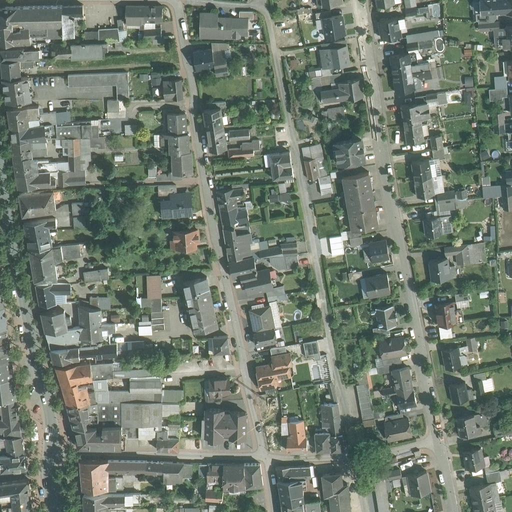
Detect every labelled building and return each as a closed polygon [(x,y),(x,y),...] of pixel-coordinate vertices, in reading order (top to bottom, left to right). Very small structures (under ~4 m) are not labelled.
[(505,0),(479,0),(481,13),(481,14),(493,13),(499,13),(499,14),(506,13),(505,0)] [(76,5),(62,6),(63,25),(30,26),(31,36),(36,36),(36,37),(74,36),(74,18),(77,18),(76,5)] [(62,6),(18,7),(20,27),(28,27),(30,26),(63,25),(62,6)] [(144,6),(126,6),(126,23),(141,23),(144,23),(144,22),(144,6)] [(162,6),(144,6),(144,22),(162,22),(162,6)] [(18,7),(0,7),(0,28),(20,27),(18,7)] [(416,7),(405,9),(406,16),(417,14),(416,7)] [(330,11),(315,13),(317,20),(323,19),(323,18),(331,17),(330,11)] [(232,18),(211,18),(211,13),(200,13),(200,36),(232,37),(232,18)] [(493,13),(481,14),(481,13),(476,14),(476,21),(490,22),(493,21),(493,13)] [(331,17),(323,18),(323,19),(326,37),(345,34),(342,15),(331,17)] [(398,17),(380,20),(383,39),(401,36),(399,28),(398,18),(398,17)] [(405,17),(398,18),(399,28),(406,27),(405,17)] [(248,19),(239,19),(239,18),(232,18),(232,37),(240,37),(240,34),(248,34),(248,19)] [(20,27),(0,28),(0,44),(31,42),(31,36),(30,26),(28,27),(20,27)] [(118,28),(99,29),(99,31),(99,43),(102,43),(106,43),(106,42),(120,41),(118,31),(118,28)] [(161,28),(144,29),(145,39),(162,38),(161,28)] [(432,38),(441,37),(440,29),(408,33),(410,49),(433,47),(432,38)] [(99,31),(85,32),(86,44),(99,43),(99,31)] [(86,44),(72,44),(72,58),(102,57),(102,51),(102,43),(99,43),(86,44)] [(63,44),(51,45),(52,58),(63,58),(63,44)] [(72,44),(63,44),(63,58),(65,57),(72,58),(72,44)] [(334,48),(329,49),(332,66),(332,67),(342,65),(350,64),(347,46),(346,46),(334,48)] [(24,48),(0,49),(0,53),(1,61),(19,59),(19,60),(33,59),(38,59),(38,54),(36,54),(36,50),(24,51),(24,48)] [(212,48),(193,51),(197,70),(215,67),(215,63),(213,52),(212,48)] [(329,49),(321,50),(324,67),(328,67),(332,66),(329,49)] [(225,50),(213,52),(215,63),(227,61),(225,50)] [(409,53),(391,56),(394,74),(412,71),(409,53)] [(19,59),(1,61),(3,78),(21,77),(20,68),(19,60),(19,59)] [(33,59),(19,60),(20,68),(34,67),(33,59)] [(227,61),(215,63),(215,67),(216,74),(229,72),(227,61)] [(411,65),(412,71),(436,67),(435,61),(411,65)] [(332,66),(328,67),(330,75),(344,73),(342,65),(332,67),(332,66)] [(412,71),(414,89),(422,88),(421,80),(442,77),(440,67),(412,71)] [(152,72),(152,85),(162,84),(161,71),(152,72)] [(412,71),(394,74),(397,92),(414,89),(412,71)] [(128,73),(68,75),(69,87),(116,85),(117,100),(119,100),(129,100),(128,73)] [(344,73),(330,75),(331,81),(344,79),(345,79),(344,73)] [(324,76),(310,78),(314,93),(322,92),(322,91),(321,85),(331,84),(331,81),(330,75),(324,76)] [(21,77),(3,78),(7,102),(32,100),(28,77),(21,77)] [(181,79),(171,80),(171,84),(164,84),(165,99),(183,98),(181,79)] [(344,79),(331,81),(331,84),(333,90),(322,91),(322,92),(323,101),(347,97),(344,81),(345,81),(344,79)] [(345,81),(344,81),(347,97),(347,99),(363,97),(360,79),(345,81)] [(506,80),(495,81),(496,88),(507,88),(506,80)] [(496,88),(489,89),(490,100),(502,100),(503,99),(503,97),(508,96),(508,95),(507,88),(496,88)] [(437,93),(426,95),(427,103),(428,103),(427,102),(438,100),(437,93)] [(508,96),(503,97),(503,99),(502,100),(503,112),(503,111),(511,110),(510,95),(508,95),(508,96)] [(117,100),(107,100),(108,112),(119,112),(119,111),(119,100),(117,100)] [(427,103),(419,104),(421,117),(430,116),(428,103),(427,103)] [(419,104),(401,107),(404,125),(422,123),(421,117),(419,104)] [(39,106),(27,107),(29,119),(40,117),(40,114),(39,106)] [(27,107),(8,108),(10,129),(29,126),(29,119),(27,107)] [(343,107),(327,110),(328,111),(329,120),(345,117),(343,107)] [(210,109),(204,110),(206,127),(223,126),(221,108),(210,109)] [(56,112),(40,114),(40,117),(29,119),(29,126),(43,124),(52,123),(56,122),(57,122),(56,112)] [(503,112),(493,113),(494,125),(504,124),(503,112)] [(185,114),(169,114),(170,124),(170,133),(186,132),(185,114)] [(57,122),(56,122),(57,131),(57,138),(63,138),(86,137),(90,137),(92,137),(91,125),(91,120),(57,122)] [(52,123),(43,124),(45,132),(57,131),(56,122),(52,123)] [(422,123),(404,125),(407,143),(424,140),(424,135),(422,126),(422,123)] [(29,126),(10,129),(12,140),(46,139),(45,132),(43,124),(29,126)] [(126,134),(138,133),(138,124),(126,124),(126,134)] [(223,126),(206,127),(210,150),(227,147),(226,140),(224,131),(223,126)] [(251,129),(224,131),(226,140),(250,138),(249,132),(252,132),(251,129)] [(170,133),(170,146),(171,149),(171,152),(173,152),(189,151),(188,132),(186,132),(170,133)] [(170,133),(161,134),(162,147),(170,146),(170,133)] [(431,136),(435,157),(448,154),(444,133),(431,136)] [(86,137),(63,138),(63,146),(69,146),(69,155),(80,154),(90,154),(90,147),(90,145),(87,145),(86,137)] [(92,137),(90,137),(90,145),(90,147),(98,147),(98,148),(98,137),(92,137)] [(353,140),(336,142),(339,164),(364,161),(363,153),(364,152),(363,146),(362,146),(361,138),(353,140)] [(46,139),(12,140),(13,157),(32,156),(32,147),(47,146),(46,139)] [(253,142),(242,143),(243,148),(229,149),(229,157),(254,155),(253,149),(260,149),(259,140),(252,140),(253,142)] [(302,148),(304,160),(315,158),(319,177),(325,175),(319,145),(302,148)] [(47,146),(32,147),(32,156),(46,155),(47,153),(47,146)] [(189,151),(173,152),(174,173),(182,173),(192,172),(191,151),(189,151)] [(290,152),(270,154),(272,167),(291,165),(292,165),(290,152)] [(80,154),(69,155),(69,163),(69,170),(80,170),(80,154)] [(90,154),(80,154),(80,170),(86,169),(89,169),(88,161),(90,160),(90,154)] [(32,156),(13,157),(16,173),(38,172),(38,160),(33,161),(32,156)] [(315,158),(304,160),(308,179),(319,177),(315,158)] [(429,159),(412,162),(414,179),(432,177),(429,159)] [(50,160),(38,160),(38,172),(58,171),(58,163),(51,163),(50,160)] [(69,163),(58,163),(58,171),(68,171),(68,170),(69,170),(69,163)] [(291,165),(272,167),(273,179),(286,178),(286,177),(293,176),(291,165)] [(156,166),(148,167),(148,177),(156,177),(156,174),(156,166)] [(356,168),(337,171),(338,178),(343,177),(357,174),(356,168)] [(69,170),(68,170),(68,171),(69,185),(86,184),(85,176),(86,176),(86,169),(80,170),(69,170)] [(38,172),(16,173),(18,187),(43,185),(59,185),(58,171),(38,172)] [(68,171),(58,171),(59,185),(59,186),(69,185),(68,171)] [(357,174),(343,177),(346,196),(372,191),(368,173),(369,173),(369,172),(357,174)] [(432,177),(414,179),(417,197),(434,194),(432,177)] [(511,207),(511,183),(485,185),(485,196),(503,196),(504,208),(511,207)] [(320,184),(310,186),(313,202),(324,200),(320,184)] [(241,188),(234,189),(236,199),(243,198),(244,198),(244,197),(243,190),(243,188),(241,188)] [(234,189),(217,192),(220,209),(237,206),(236,199),(234,189)] [(53,190),(19,193),(23,215),(55,211),(56,210),(53,190)] [(372,191),(346,196),(349,212),(375,208),(375,207),(374,207),(372,192),(372,191)] [(184,194),(171,195),(172,201),(163,202),(165,216),(181,214),(182,214),(192,213),(193,213),(191,196),(190,192),(184,193),(184,194)] [(290,193),(280,194),(281,201),(291,200),(290,193)] [(455,194),(438,197),(439,204),(455,201),(455,194)] [(459,201),(455,201),(456,208),(467,207),(466,200),(459,201)] [(455,201),(439,204),(439,211),(456,208),(455,201)] [(84,202),(72,203),(73,215),(85,214),(84,202)] [(237,206),(220,209),(223,223),(233,221),(239,220),(238,211),(237,208),(237,206)] [(375,208),(349,212),(351,212),(354,230),(360,229),(378,226),(375,208)] [(241,210),(238,211),(239,220),(239,223),(249,221),(246,209),(241,210)] [(85,216),(75,217),(74,222),(75,229),(86,228),(85,216)] [(441,216),(423,218),(426,236),(443,233),(443,228),(449,227),(447,218),(441,219),(441,216)] [(56,218),(24,222),(27,234),(50,230),(49,226),(57,225),(56,218)] [(249,226),(234,228),(236,237),(250,236),(249,226)] [(224,229),(223,229),(225,239),(236,237),(234,228),(224,229)] [(354,230),(346,231),(348,239),(362,236),(360,229),(354,230)] [(50,230),(27,234),(30,249),(52,246),(53,246),(50,230)] [(198,230),(175,232),(175,241),(171,241),(172,249),(197,248),(196,242),(198,242),(198,230)] [(250,236),(236,237),(237,244),(249,241),(251,241),(250,236)] [(362,236),(351,238),(352,244),(363,242),(362,236)] [(249,241),(237,244),(236,237),(225,239),(229,260),(242,257),(241,254),(243,254),(251,252),(251,251),(249,241)] [(386,240),(369,243),(370,247),(364,248),(366,261),(372,260),(372,261),(382,260),(382,258),(389,257),(386,240)] [(296,242),(281,243),(282,246),(283,256),(285,256),(297,255),(296,242)] [(73,244),(61,245),(63,258),(81,256),(79,243),(73,244)] [(53,246),(52,246),(54,254),(57,254),(58,259),(64,258),(63,258),(61,245),(53,246)] [(52,246),(30,249),(33,267),(55,265),(54,254),(52,246)] [(282,246),(259,250),(260,257),(283,256),(282,246)] [(456,246),(444,248),(445,255),(457,253),(456,246)] [(259,250),(251,251),(251,252),(243,254),(244,259),(253,257),(253,258),(260,257),(259,250)] [(297,255),(285,256),(288,269),(299,267),(297,255)] [(244,259),(229,262),(232,278),(241,276),(256,273),(256,270),(253,258),(253,257),(244,259)] [(447,258),(430,260),(432,280),(450,278),(450,277),(456,276),(454,265),(448,266),(447,258)] [(55,265),(33,267),(35,280),(57,278),(55,265)] [(108,269),(84,272),(85,282),(109,279),(108,269)] [(257,272),(257,270),(256,270),(256,273),(241,276),(243,281),(245,281),(248,293),(273,287),(269,269),(257,272)] [(361,271),(348,273),(350,280),(363,278),(361,271)] [(386,274),(366,278),(366,277),(365,277),(369,297),(370,297),(370,296),(390,292),(390,293),(391,293),(387,273),(386,273),(386,274)] [(160,275),(147,276),(148,298),(150,298),(161,297),(160,275)] [(206,277),(183,282),(186,296),(209,290),(206,277)] [(71,284),(59,283),(53,284),(54,293),(71,293),(71,284)] [(53,284),(36,285),(40,305),(57,303),(54,293),(53,284)] [(209,290),(186,296),(194,332),(218,327),(209,290)] [(468,293),(455,294),(456,301),(469,299),(468,293)] [(99,297),(90,297),(90,303),(90,307),(93,308),(99,309),(99,297)] [(162,311),(161,297),(150,298),(151,312),(162,311)] [(453,302),(436,305),(439,325),(456,322),(455,311),(453,302)] [(89,307),(79,305),(81,325),(101,324),(101,309),(99,309),(93,308),(90,307),(89,307)] [(393,305),(376,308),(370,309),(371,317),(377,316),(379,327),(379,328),(389,326),(396,325),(395,319),(397,319),(396,311),(394,311),(393,305)] [(270,306),(250,310),(254,333),(255,332),(274,328),(270,306)] [(64,310),(41,312),(46,331),(69,329),(68,327),(66,317),(64,310)] [(162,311),(151,312),(152,330),(164,329),(163,312),(162,311)] [(115,323),(101,324),(101,329),(108,328),(108,331),(109,331),(116,331),(115,323)] [(101,324),(81,325),(83,340),(102,338),(101,329),(101,324)] [(69,329),(46,331),(51,349),(79,346),(110,344),(109,331),(108,331),(108,328),(101,329),(102,338),(83,340),(81,325),(73,327),(68,327),(69,329)] [(451,325),(439,327),(441,339),(452,337),(451,325)] [(0,327),(0,341),(9,341),(7,326),(7,327),(0,327)] [(151,326),(139,326),(139,334),(152,334),(151,326)] [(389,326),(379,328),(379,327),(373,328),(374,335),(389,332),(389,326)] [(274,328),(255,332),(254,333),(256,346),(274,342),(277,339),(274,328)] [(302,347),(306,346),(308,357),(322,354),(321,346),(325,345),(324,337),(312,340),(311,334),(303,336),(304,342),(301,342),(302,347)] [(228,336),(214,337),(214,348),(212,349),(212,353),(230,351),(228,336)] [(403,337),(380,341),(383,357),(383,358),(400,354),(406,353),(403,337)] [(475,337),(466,338),(468,351),(477,349),(475,337)] [(9,341),(0,341),(0,359),(12,359),(9,341)] [(79,346),(80,355),(96,354),(95,353),(117,351),(117,343),(110,344),(79,346)] [(79,346),(51,349),(54,362),(80,359),(80,355),(79,346)] [(285,346),(270,349),(272,356),(287,354),(285,346)] [(458,347),(442,351),(446,368),(462,365),(458,347)] [(272,360),(269,364),(256,367),(261,389),(265,388),(276,386),(274,379),(291,376),(289,363),(292,363),(290,353),(287,354),(272,356),(272,360)] [(400,354),(383,358),(383,357),(382,357),(384,366),(389,365),(401,363),(400,354)] [(0,359),(0,377),(14,377),(12,359),(0,359)] [(90,362),(56,367),(62,384),(77,382),(93,379),(91,364),(90,362)] [(105,365),(105,363),(91,364),(93,379),(158,374),(158,367),(114,371),(113,365),(105,365)] [(384,366),(377,367),(378,374),(390,372),(389,365),(384,366)] [(408,367),(392,370),(395,386),(411,383),(408,367)] [(14,377),(0,377),(0,399),(17,399),(14,377)] [(486,390),(495,389),(492,377),(483,379),(486,390)] [(229,378),(210,380),(211,395),(211,396),(221,395),(230,394),(229,378)] [(482,379),(475,380),(477,393),(484,392),(482,379)] [(161,381),(130,382),(130,391),(130,402),(162,402),(162,390),(162,389),(161,389),(161,381)] [(94,384),(79,387),(77,382),(62,384),(67,403),(96,401),(94,384)] [(332,382),(327,383),(328,388),(330,394),(325,395),(326,400),(331,399),(332,403),(338,402),(332,382)] [(465,382),(449,385),(453,402),(468,399),(465,382)] [(368,383),(356,386),(361,415),(373,413),(368,383)] [(411,383),(395,386),(395,387),(397,392),(412,389),(411,383)] [(395,387),(382,389),(384,398),(393,396),(397,395),(397,392),(395,387)] [(412,389),(397,392),(397,395),(398,401),(400,408),(416,405),(413,389),(412,389)] [(183,390),(162,390),(162,402),(183,402),(183,390)] [(130,391),(105,391),(105,401),(122,402),(130,402),(130,391)] [(17,399),(0,399),(0,412),(3,412),(3,418),(5,418),(19,417),(17,399)] [(96,401),(67,403),(73,427),(91,426),(91,420),(98,420),(97,401),(96,401)] [(122,425),(122,402),(105,401),(97,401),(98,420),(91,420),(91,426),(122,425)] [(130,402),(122,402),(122,425),(127,425),(139,425),(155,425),(155,418),(160,417),(162,417),(162,402),(130,402)] [(180,402),(162,402),(162,417),(180,418),(180,402)] [(332,403),(320,405),(322,422),(340,419),(338,402),(332,403)] [(281,403),(272,404),(273,426),(281,426),(282,414),(281,403)] [(230,438),(246,438),(247,420),(245,420),(246,413),(231,412),(231,414),(223,414),(223,410),(206,409),(206,418),(202,418),(202,436),(209,437),(209,440),(223,440),(223,434),(230,434),(230,438)] [(403,413),(385,417),(386,423),(404,419),(403,413)] [(482,413),(474,414),(476,425),(480,425),(485,424),(482,413)] [(474,414),(456,418),(460,436),(463,435),(471,434),(481,432),(480,425),(476,425),(474,414)] [(19,417),(5,418),(3,418),(0,418),(0,435),(22,434),(19,417)] [(180,419),(168,418),(168,427),(180,427),(180,419)] [(386,423),(385,423),(389,439),(411,435),(408,418),(404,419),(386,423)] [(340,419),(322,422),(322,427),(328,427),(328,426),(341,425),(340,419)] [(303,420),(289,422),(291,437),(305,437),(303,420)] [(291,437),(289,422),(282,423),(282,451),(287,451),(287,437),(291,437)] [(91,426),(73,427),(78,448),(122,449),(122,434),(122,425),(91,426)] [(139,425),(127,425),(127,434),(127,438),(139,438),(139,425)] [(155,425),(139,425),(139,438),(157,438),(157,430),(156,430),(155,425)] [(341,425),(328,426),(328,427),(329,433),(330,433),(330,435),(342,434),(341,425)] [(511,425),(494,430),(496,437),(506,435),(511,433),(511,425)] [(273,426),(265,427),(270,452),(281,451),(281,426),(273,426)] [(162,430),(157,430),(157,438),(157,450),(168,451),(168,437),(168,430),(162,430)] [(315,433),(317,451),(331,451),(330,435),(330,433),(329,433),(322,433),(315,433)] [(342,434),(330,435),(331,451),(343,450),(342,434)] [(22,435),(5,435),(8,454),(25,452),(22,435)] [(179,438),(168,437),(168,451),(178,451),(179,438)] [(291,437),(287,437),(287,451),(307,451),(306,437),(305,437),(291,437)] [(481,448),(464,451),(466,460),(465,460),(467,469),(484,465),(481,448)] [(8,454),(0,454),(1,469),(27,467),(25,452),(8,454)] [(118,461),(80,460),(81,473),(117,473),(118,461)] [(163,463),(118,461),(117,473),(122,473),(135,473),(142,473),(164,473),(163,463)] [(184,464),(163,463),(164,473),(164,481),(182,481),(182,482),(183,482),(183,477),(184,464)] [(192,464),(184,464),(183,477),(191,477),(192,464)] [(223,464),(210,464),(209,481),(224,481),(224,479),(224,477),(223,464)] [(234,465),(223,464),(224,477),(224,479),(224,481),(224,488),(231,488),(231,480),(235,480),(234,465)] [(259,465),(244,464),(244,465),(246,484),(246,487),(263,486),(259,465)] [(244,465),(234,465),(235,480),(231,480),(231,488),(246,487),(246,484),(244,465)] [(293,467),(276,468),(277,480),(294,479),(293,467)] [(400,470),(388,473),(389,480),(402,477),(400,470)] [(499,470),(486,473),(488,484),(490,483),(496,482),(499,482),(498,479),(501,479),(499,470)] [(427,471),(408,475),(412,494),(430,490),(427,471)] [(341,472),(323,474),(325,495),(330,495),(331,511),(350,511),(347,484),(342,484),(341,472)] [(117,473),(81,473),(83,489),(123,488),(122,478),(122,473),(117,473)] [(390,511),(384,475),(373,477),(378,511),(390,511)] [(0,483),(0,502),(2,502),(3,511),(32,511),(29,479),(0,483)] [(294,479),(277,480),(279,492),(296,491),(295,484),(294,479)] [(224,481),(209,481),(209,483),(216,484),(216,488),(218,488),(218,489),(224,489),(224,488),(224,481)] [(496,482),(490,483),(493,500),(499,499),(496,482)] [(488,484),(470,487),(474,504),(493,500),(490,483),(488,484)] [(296,491),(279,492),(280,503),(297,502),(296,491)] [(125,493),(84,494),(84,504),(125,503),(125,493)] [(140,498),(140,493),(125,493),(125,503),(140,503),(140,498)] [(493,500),(474,504),(475,511),(495,511),(493,500)] [(297,511),(297,502),(280,503),(280,511),(297,511)] [(321,511),(320,502),(297,502),(297,511),(321,511)]
